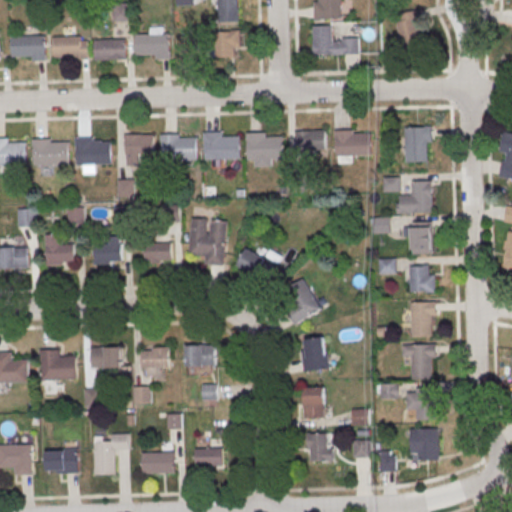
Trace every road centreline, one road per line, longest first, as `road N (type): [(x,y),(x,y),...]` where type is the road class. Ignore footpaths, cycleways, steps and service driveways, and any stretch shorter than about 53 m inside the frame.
road 1 (residential): [(511,95),(431,89),(0,102)]
road 2 (residential): [(511,473),(485,428),(474,376),(467,0)]
road 3 (residential): [(267,510),(262,367),(241,321),(194,304),(0,311)]
road 4 (residential): [(509,470),(409,505),(202,511)]
